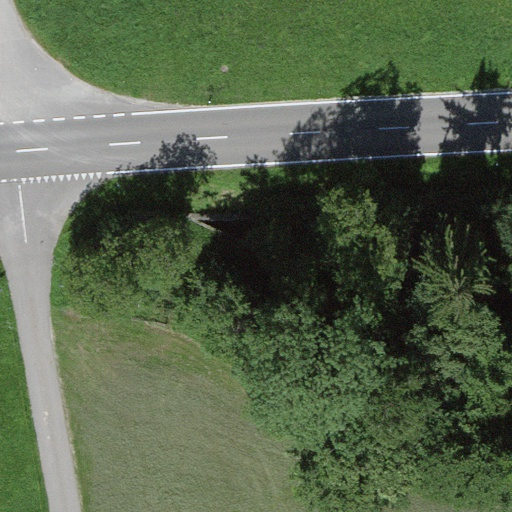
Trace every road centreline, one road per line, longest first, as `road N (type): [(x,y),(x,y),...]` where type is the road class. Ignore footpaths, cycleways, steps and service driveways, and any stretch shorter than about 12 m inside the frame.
road 1 (primary): [(511,123),(0,154)]
road 2 (track): [(68,511),(0,51)]
